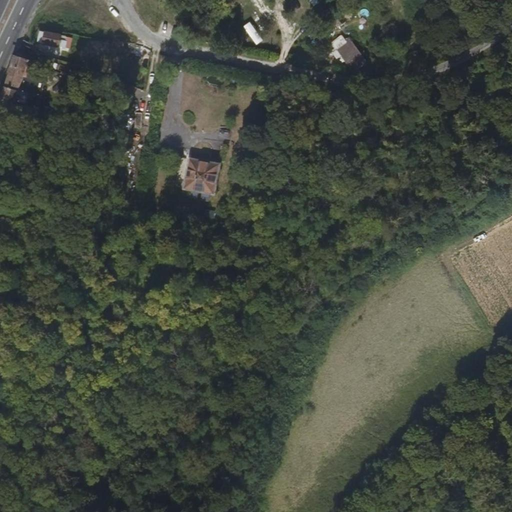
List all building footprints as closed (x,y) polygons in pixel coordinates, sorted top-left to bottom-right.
[(47,36),(38,35),(35,48),(44,50),(47,36)] [(47,36),(44,50),(58,53),(61,39),(47,36)] [(365,58),(349,36),(335,47),(351,69),(365,58)] [(65,55),(68,41),(61,39),(58,53),(65,55)] [(0,102),(0,114),(8,118),(15,99),(23,103),(25,98),(33,100),(36,91),(29,89),(30,83),(22,80),(27,66),(14,63),(0,102)] [(137,80),(136,86),(122,84),(120,94),(143,98),(146,82),(137,80)] [(0,114),(0,132),(3,132),(8,118),(0,114)] [(38,121),(26,129),(35,139),(45,131),(38,121)] [(26,129),(21,123),(16,127),(30,144),(35,139),(26,129)] [(221,165),(191,160),(186,189),(216,194),(221,165)]
